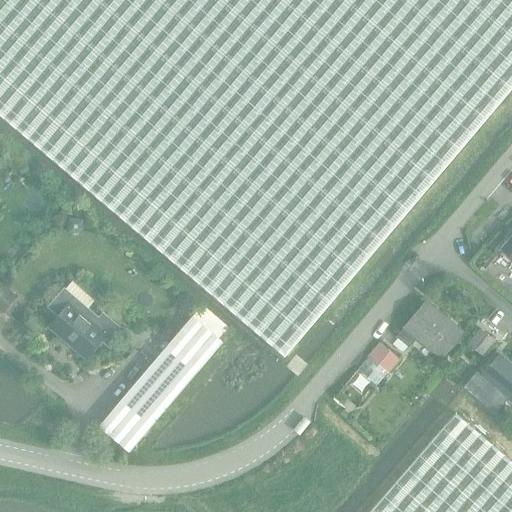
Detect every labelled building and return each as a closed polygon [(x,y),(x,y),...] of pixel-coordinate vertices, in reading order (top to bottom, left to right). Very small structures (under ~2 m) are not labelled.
[(511,0),(0,0),(0,115),(284,356),(511,86),(511,0)] [(511,236),(499,252),(511,262),(511,236)] [(2,282),(0,284),(0,307),(1,309),(15,293),(2,282)] [(86,360),(101,342),(109,348),(123,331),(101,312),(97,317),(87,309),(94,301),(72,282),(65,289),(63,288),(46,308),(59,318),(50,329),(86,360)] [(426,305),(405,329),(397,338),(408,348),(416,338),(439,358),(459,334),(426,305)] [(195,319),(174,344),(153,327),(143,340),(163,357),(101,430),(127,453),(222,342),(195,319)] [(481,358),(495,341),(478,327),(464,344),(481,358)] [(387,375),(400,360),(379,343),(366,357),(367,358),(386,374),(387,375)] [(477,371),(462,387),(495,414),(505,401),(508,400),(511,403),(511,366),(499,356),(483,376),(477,371)] [(358,369),(357,370),(376,385),(386,374),(367,358),(358,369)]
